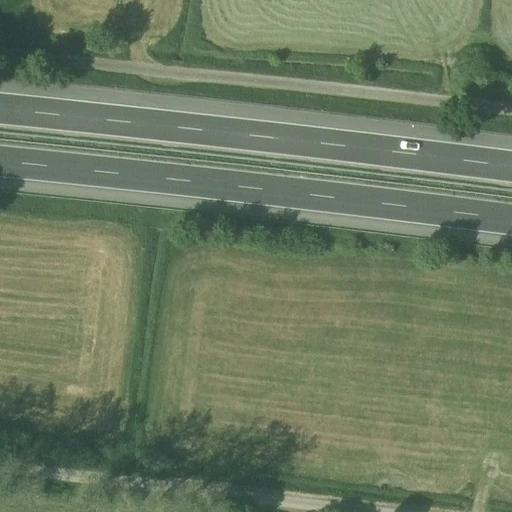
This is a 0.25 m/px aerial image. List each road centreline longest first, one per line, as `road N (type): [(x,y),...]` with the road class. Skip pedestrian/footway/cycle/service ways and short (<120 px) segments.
road 1 (motorway): [(0,158),(511,215)]
road 2 (motorway): [(511,158),(0,103)]
road 3 (unclassified): [(0,49),(511,102)]
road 4 (unclassified): [(0,459),(422,511)]
